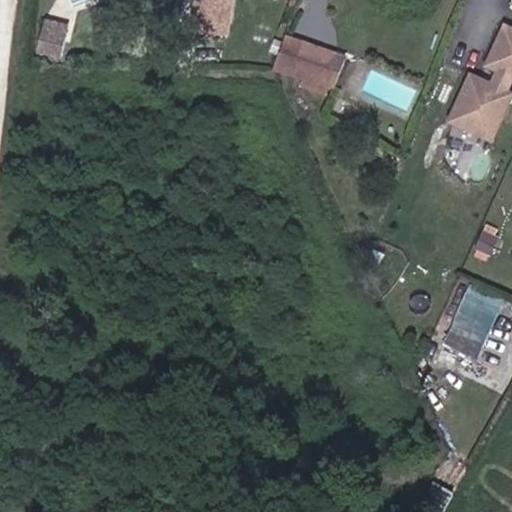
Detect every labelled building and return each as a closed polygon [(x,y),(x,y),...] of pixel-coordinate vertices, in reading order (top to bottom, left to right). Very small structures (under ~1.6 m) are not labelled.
[(229,35),(231,0),(190,0),(188,32),(229,35)] [(511,27),(502,23),(481,70),(492,74),(489,82),(467,72),(444,124),(491,145),(511,99),(511,92),(508,91),(511,83),(511,27)] [(65,40),(67,29),(48,25),(45,36),(65,40)] [(63,60),(67,40),(65,40),(45,36),(43,35),(39,55),(63,60)] [(345,58),(283,36),(272,65),(334,87),(345,58)] [(469,282),(447,346),(484,359),(506,295),(469,282)]
